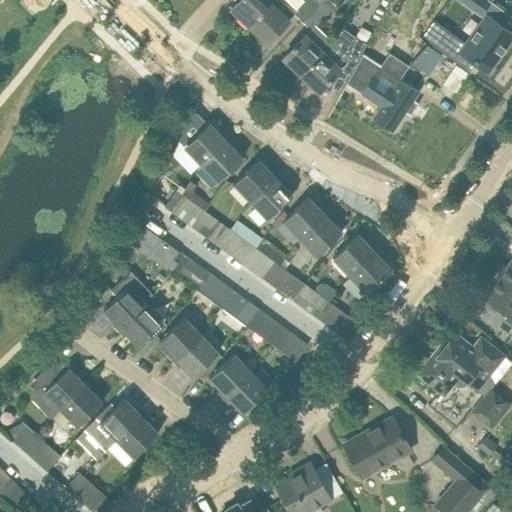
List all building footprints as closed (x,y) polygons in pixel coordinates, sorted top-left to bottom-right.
[(238,0),(231,9),(249,26),(273,0),(238,0)] [(304,0),(297,9),(287,0),(273,0),(249,26),(267,42),(294,14),(303,22),(322,0),(304,0)] [(310,29),(296,43),(283,58),(290,65),(291,64),(301,74),(333,41),(316,25),(335,5),(329,0),(322,0),(303,22),(310,29)] [(486,0),(461,0),(480,13),(481,12),(488,1),(486,0)] [(434,19),(423,35),(435,47),(469,72),(470,70),(469,70),(475,61),(488,70),(510,39),(511,36),(511,33),(486,15),(484,17),(466,43),(434,19)] [(333,41),(301,74),(312,84),(311,85),(319,92),(326,84),(332,77),(340,69),(343,66),(352,71),(362,53),(367,44),(366,43),(355,37),(342,28),(333,41)] [(411,36),(395,54),(402,61),(409,65),(426,77),(441,54),(434,50),(417,34),(415,32),(411,36)] [(363,53),(346,85),(380,107),(373,118),(392,130),(405,111),(411,115),(419,103),(413,99),(418,91),(417,91),(400,79),(399,79),(380,67),(381,65),(363,53)] [(444,143),(455,152),(471,131),(443,110),(406,159),(423,171),(444,143)] [(201,164),(226,140),(209,122),(184,146),(201,164)] [(243,158),(226,140),(201,164),(217,182),(243,158)] [(258,159),(244,173),(233,183),(250,201),(275,177),(258,159)] [(292,195),(275,177),(250,201),(267,219),(292,195)] [(170,198),(179,205),(186,196),(176,189),(170,198)] [(308,196),(294,210),(282,221),(299,238),(325,214),(308,196)] [(164,205),(174,212),(179,205),(170,198),(164,205)] [(316,256),(327,246),(342,232),(325,214),(299,238),(316,256)] [(220,234),(229,241),(235,232),(226,225),(220,234)] [(349,275),(375,251),(358,233),(333,257),(349,275)] [(214,242),(224,249),(229,241),(220,234),(214,242)] [(173,259),(182,266),(188,258),(178,251),(173,259)] [(391,269),(375,251),(349,275),(366,293),(391,269)] [(182,266),(173,259),(166,267),(176,274),(182,266)] [(496,273),(477,299),(494,311),(497,307),(500,310),(507,315),(503,320),(511,325),(511,260),(500,276),(496,273)] [(269,270),(279,277),(285,269),(275,262),(269,270)] [(117,296),(103,309),(121,327),(146,303),(154,295),(130,270),(111,289),(117,296)] [(263,278),(273,285),(279,277),(269,270),(263,278)] [(222,295),(232,302),(237,294),(228,287),(222,295)] [(232,302),(222,295),(216,303),(225,310),(232,302)] [(318,306),(328,313),(334,305),(324,298),(318,306)] [(146,303),(121,327),(138,345),(146,338),(149,341),(165,326),(162,322),(163,321),(146,303)] [(328,313),(318,306),(313,314),(322,321),(328,313)] [(184,316),(173,326),(159,340),(176,358),(201,334),(184,316)] [(287,330),(277,323),(271,331),(281,338),(287,330)] [(275,346),(281,338),(271,331),(266,339),(275,346)] [(455,332),(437,356),(433,353),(417,373),(444,395),(460,375),(484,395),(471,412),(491,428),(511,404),(491,388),(494,385),(488,376),(505,355),(481,336),(473,346),(455,332)] [(201,334),(176,358),(193,376),(218,351),(201,334)] [(226,395),(251,371),(234,353),(209,377),(226,395)] [(52,417),(85,384),(79,378),(84,374),(73,362),(65,369),(56,360),(57,359),(56,358),(41,372),(42,373),(43,372),(52,382),(33,401),(50,418),(52,417)] [(268,388),(251,371),(226,395),(243,412),(268,388)] [(102,402),(85,384),(52,417),(69,434),(78,426),(102,402)] [(116,439),(141,415),(124,397),(99,422),(116,439)] [(158,432),(141,415),(116,439),(133,457),(158,432)] [(411,450),(402,434),(392,416),(343,444),(362,477),(411,450)] [(26,439),(35,446),(42,439),(33,431),(26,439)] [(35,446),(26,439),(20,446),(29,454),(35,446)] [(431,459),(432,460),(455,479),(434,503),(443,511),(468,511),(472,508),(476,511),(477,511),(497,492),(443,445),(431,459)] [(275,485),(285,503),(290,511),(306,511),(331,499),(310,462),(297,469),(299,473),(275,485)] [(72,479),(81,487),(88,480),(79,472),(72,479)] [(81,487),(72,479),(66,486),(75,494),(81,487)] [(13,481),(0,492),(0,496),(6,503),(21,490),(13,481)] [(255,509),(248,497),(238,502),(236,499),(225,505),(227,508),(220,511),(270,511),(265,504),(255,509)]
